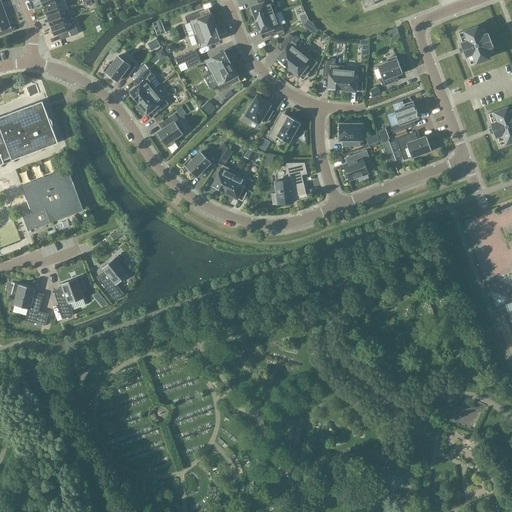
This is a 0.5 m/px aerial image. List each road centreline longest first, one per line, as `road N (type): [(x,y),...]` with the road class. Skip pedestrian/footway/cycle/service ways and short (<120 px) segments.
road 1 (unclassified): [(337,205),(277,225),(209,209),(168,179),(99,92),(30,63)]
road 2 (unclassified): [(464,158),(414,23),(477,0)]
road 3 (residential): [(321,107),(263,73),(226,0)]
road 4 (unclassified): [(464,158),(337,205)]
